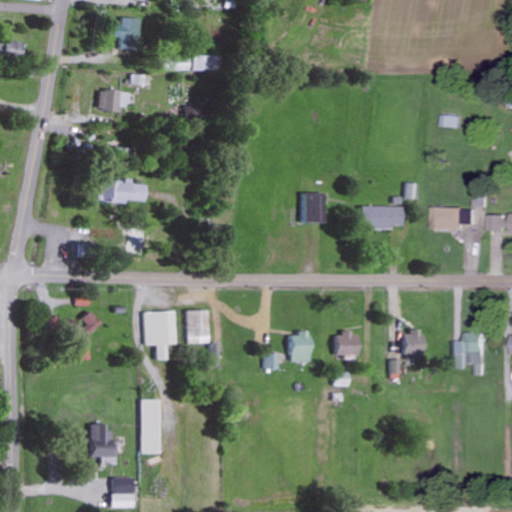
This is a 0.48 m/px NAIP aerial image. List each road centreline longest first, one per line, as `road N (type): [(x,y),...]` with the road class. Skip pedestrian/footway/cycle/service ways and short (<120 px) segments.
road 1 (secondary): [(511,281),(13,279)]
road 2 (secondary): [(13,279),(64,0)]
road 3 (secondary): [(16,511),(13,279)]
